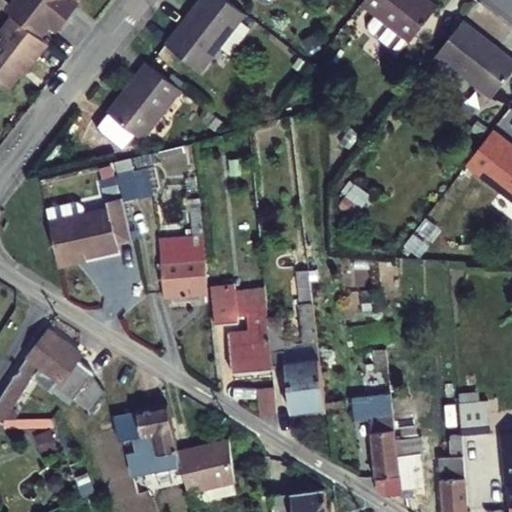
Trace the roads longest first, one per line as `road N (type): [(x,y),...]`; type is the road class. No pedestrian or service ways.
road 1 (tertiary): [(396,511),(0,265)]
road 2 (residential): [(138,0),(0,178)]
